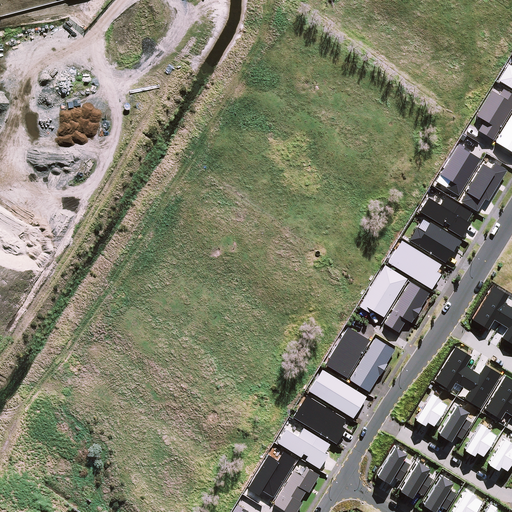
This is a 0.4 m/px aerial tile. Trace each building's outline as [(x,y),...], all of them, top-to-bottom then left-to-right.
[(511,67),(508,65),(498,81),(511,89),(511,67)] [(478,131),(492,140),(511,108),(511,95),(503,90),(499,96),(491,91),(476,116),(484,122),(478,131)] [(511,115),(495,143),(511,153),(511,115)] [(459,196),(480,160),(469,153),(470,151),(458,145),(440,175),(449,182),(445,188),(459,196)] [(466,193),(460,202),(477,212),(485,200),(488,202),(506,171),(494,163),(490,170),(482,164),(464,192),(466,193)] [(427,198),(419,212),(461,238),(470,224),(466,222),(471,214),(445,198),(440,206),(427,198)] [(417,228),(409,241),(445,263),(453,251),(454,252),(461,242),(430,223),(424,232),(417,228)] [(395,251),(388,263),(431,290),(440,275),(436,272),(441,265),(398,240),(392,249),(395,251)] [(407,279),(384,265),(359,307),(369,314),(371,310),(383,318),(407,279)] [(429,294),(409,282),(384,324),(398,333),(406,320),(411,323),(413,319),(414,320),(421,308),(420,307),(429,294)] [(508,296),(492,286),(471,319),(488,330),(494,320),(507,328),(501,338),(511,344),(511,308),(504,303),(508,296)] [(370,341),(348,327),(324,365),(347,378),(370,341)] [(395,350),(375,338),(349,380),(369,392),(379,375),(380,376),(387,364),(386,364),(395,350)] [(471,357),(454,346),(433,381),(450,391),(455,383),(469,391),(464,399),(480,408),(500,375),(485,366),(479,375),(465,366),(471,357)] [(366,397),(322,370),(309,391),(353,418),(366,397)] [(511,380),(505,376),(484,410),(500,420),(505,412),(511,416),(511,380)] [(440,400),(430,394),(414,420),(424,426),(426,422),(433,426),(446,405),(439,401),(440,400)] [(346,419),(307,396),(293,417),(337,444),(346,429),(341,426),(346,419)] [(468,413),(456,406),(438,434),(450,442),(454,435),(461,439),(471,423),(464,418),(468,413)] [(489,430),(480,425),(464,450),(473,456),(476,453),(482,457),(495,435),(488,431),(489,430)] [(286,429),(277,443),(301,457),(303,453),(308,456),(305,460),(319,469),(328,455),(325,453),(330,444),(303,428),(298,437),(286,429)] [(511,444),(504,439),(487,465),(497,470),(499,467),(506,471),(511,460),(511,444)] [(394,447),(376,476),(388,484),(393,476),(400,481),(410,465),(403,460),(406,454),(394,447)] [(254,478),(248,488),(259,495),(262,490),(273,497),(296,460),(283,452),(278,461),(268,455),(253,478),(254,478)] [(429,469),(417,461),(399,491),(411,498),(416,491),(422,496),(433,479),(426,475),(429,469)] [(301,476),(293,471),(273,504),(286,511),(296,511),(302,503),(300,502),(306,491),(308,493),(319,475),(306,467),(301,476)] [(453,483),(440,476),(422,505),(433,511),(434,511),(439,505),(446,510),(456,494),(449,489),(453,483)] [(475,496),(465,490),(451,511),(474,511),(481,501),(474,497),(475,496)]
